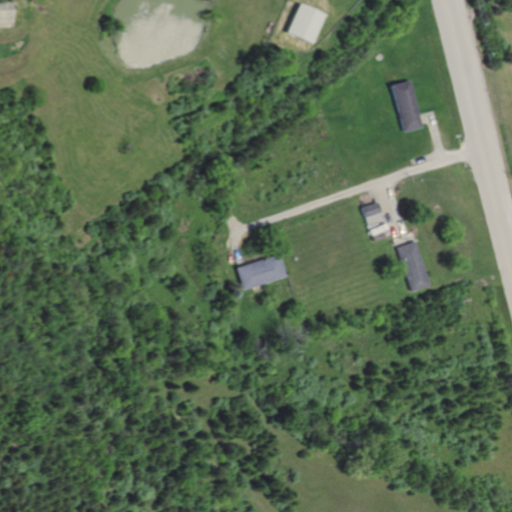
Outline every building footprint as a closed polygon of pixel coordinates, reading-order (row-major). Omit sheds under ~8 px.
[(309,42),(320,12),(294,3),(283,33),(309,42)] [(400,132),(420,127),(408,79),(389,84),(400,132)] [(358,206),(363,224),(380,219),(374,201),(358,206)] [(393,246),(407,290),(427,285),(413,240),(393,246)] [(231,267),(238,289),(282,276),(275,253),(231,267)]
